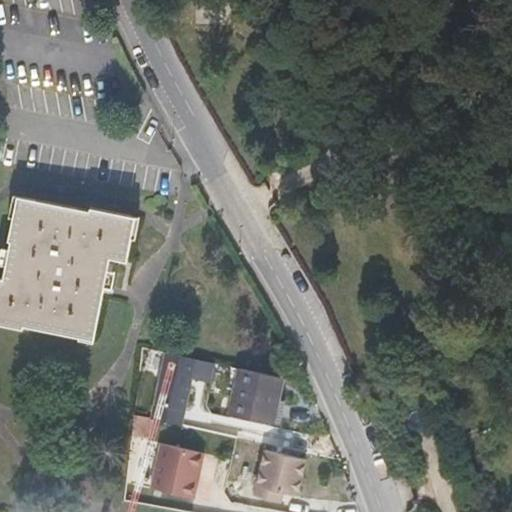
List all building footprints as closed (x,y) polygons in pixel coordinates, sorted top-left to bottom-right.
[(213,1),(212,0),(176,0),(184,16),(213,1)] [(94,332),(108,255),(124,258),(128,236),(125,234),(128,211),(88,204),(85,207),(17,196),(13,218),(10,217),(5,239),(9,241),(2,277),(0,276),(0,324),(22,328),(23,325),(79,334),(81,330),(94,332)] [(197,357),(165,350),(154,402),(186,408),(197,357)] [(273,424),(283,375),(240,366),(231,416),(273,424)] [(144,437),(148,417),(135,414),(130,434),(144,437)] [(195,498),(206,445),(160,436),(149,489),(195,498)] [(298,495),(306,459),(265,449),(255,495),(281,501),(284,491),(298,495)]
